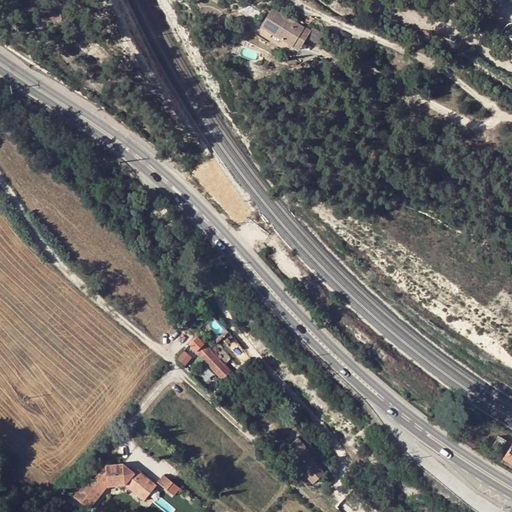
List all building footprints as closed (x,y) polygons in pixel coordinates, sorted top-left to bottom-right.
[(308,28),(275,8),(267,21),(306,31),(308,28)] [(306,31),(267,21),(263,27),(296,47),(306,31)] [(306,31),(296,47),(303,51),(314,33),(306,31)] [(200,346),(205,339),(200,335),(195,342),(193,340),(190,344),(196,349),(198,345),(200,346)] [(221,360),(207,344),(199,351),(202,355),(201,356),(223,379),(231,372),(226,365),(228,363),(223,357),(221,360)] [(178,358),(186,364),(192,356),(184,350),(178,358)] [(207,366),(199,373),(205,380),(213,372),(207,366)] [(494,445),(501,449),(507,439),(501,435),(494,445)] [(312,451),(303,442),(293,453),(299,460),(296,463),(314,481),(324,470),(309,454),(312,451)] [(75,495),(90,507),(108,484),(125,482),(130,485),(143,470),(139,465),(137,468),(126,459),(108,462),(93,481),(89,478),(75,495)] [(152,477),(143,470),(130,485),(139,493),(152,477)] [(159,483),(152,477),(139,493),(146,499),(159,483)]
